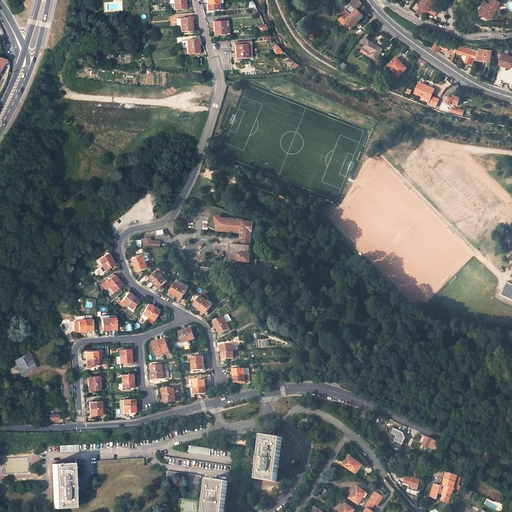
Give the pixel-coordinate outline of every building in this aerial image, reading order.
[(346,10),(359,21),(363,16),(357,10),(362,4),(360,2),(359,0),(350,0),(352,2),(346,10)] [(420,0),(417,5),(419,6),(424,9),(420,15),(422,17),(427,10),(428,11),(430,7),(429,6),(432,0),(420,0)] [(497,0),(495,0),(493,4),(488,1),(482,9),(483,13),(492,20),(504,5),(497,0)] [(185,9),(185,2),(170,4),(170,11),(185,9)] [(416,13),(420,15),(424,9),(419,6),(415,12),(416,13)] [(345,22),(352,29),(359,21),(346,10),(340,16),(346,21),(345,22)] [(191,25),(191,18),(176,19),(177,26),(191,25)] [(213,28),(228,27),(228,20),(212,21),(213,28)] [(453,54),(453,53),(455,46),(450,44),(449,46),(443,42),(438,39),(432,48),(437,51),(440,46),(453,54)] [(363,47),(370,51),(368,55),(376,60),(382,49),(368,40),(363,47)] [(234,43),(235,52),(250,51),(250,42),(234,43)] [(470,50),(468,50),(461,48),(456,47),(455,52),(467,55),(466,61),(473,63),(475,58),(478,49),(470,47),(470,50)] [(478,49),(475,58),(490,61),(490,60),(491,56),(492,50),(479,47),(478,49)] [(503,66),(502,67),(505,68),(506,66),(509,67),(511,57),(511,56),(501,54),(498,64),(503,66)] [(396,58),(389,64),(395,70),(393,71),(398,76),(406,69),(401,63),(396,58)] [(430,100),(429,102),(428,103),(436,106),(439,99),(431,96),(434,89),(419,82),(414,93),(423,97),(430,100)] [(448,97),(446,102),(453,106),(454,104),(457,105),(459,99),(453,96),(452,98),(448,97)] [(93,117),(119,122),(120,114),(94,110),(93,117)] [(251,263),(254,223),(219,220),(218,231),(243,233),(242,247),(232,246),(231,261),(251,263)] [(151,238),(142,240),(141,247),(160,247),(160,242),(151,241),(151,238)] [(100,265),(109,259),(106,253),(94,261),(98,266),(100,265)] [(145,255),(132,260),(134,267),(147,262),(148,261),(145,255)] [(109,259),(100,265),(98,266),(96,267),(100,274),(113,265),(109,259)] [(147,262),(134,267),(137,273),(149,268),(147,262)] [(149,280),(153,285),(163,275),(158,270),(149,280)] [(67,278),(71,284),(77,280),(74,274),(67,278)] [(109,288),(118,280),(113,274),(101,285),(105,291),(109,288)] [(166,282),(165,281),(167,279),(163,275),(153,285),(158,290),(166,282)] [(118,280),(109,288),(113,293),(122,285),(118,280)] [(175,283),(170,293),(176,296),(183,283),(177,280),(176,284),(175,283)] [(511,284),(505,282),(503,287),(505,288),(504,290),(502,289),(499,294),(511,300),(511,284)] [(189,286),(183,283),(176,296),(182,299),(189,286)] [(127,293),(120,302),(126,306),(132,297),(127,293)] [(203,294),(194,306),(200,310),(206,301),(209,298),(203,294)] [(132,297),(126,306),(132,310),(138,301),(132,297)] [(212,305),(206,301),(200,310),(205,314),(212,305)] [(141,318),(146,320),(153,307),(147,304),(141,314),(142,315),(141,318)] [(159,310),(153,307),(146,320),(152,324),(159,310)] [(214,321),(217,327),(227,322),(232,319),(229,314),(214,321)] [(231,328),(227,322),(217,327),(221,334),(231,328)] [(192,328),(186,330),(189,341),(195,339),(192,328)] [(186,330),(179,332),(182,343),(189,341),(186,330)] [(169,353),(165,340),(159,341),(163,355),(169,353)] [(156,357),(163,355),(159,341),(152,343),(156,357)] [(29,356),(32,362),(34,361),(30,354),(15,362),(19,369),(20,368),(17,363),(29,356)] [(35,367),(32,362),(29,356),(17,363),(20,368),(19,369),(21,374),(35,367)] [(403,433),(392,428),(390,433),(396,436),(394,441),(395,441),(393,446),(400,449),(405,438),(403,433)] [(282,438),(263,436),(257,479),(277,482),(277,478),(282,438)] [(432,439),(426,436),(423,445),(427,447),(425,452),(431,455),(434,456),(439,442),(432,439)] [(188,445),(188,452),(210,454),(211,447),(188,445)] [(231,465),(164,456),(163,464),(230,473),(231,465)] [(363,463),(350,456),(348,460),(347,459),(344,464),(358,472),(363,463)] [(340,466),(343,461),(337,457),(334,463),(340,466)] [(96,461),(97,475),(103,474),(103,467),(143,465),(143,458),(96,461)] [(70,463),(51,464),(52,508),(72,507),(70,463)] [(202,476),(167,471),(166,478),(201,483),(202,476)] [(461,477),(445,472),(440,486),(435,484),(434,488),(432,488),(429,497),(436,499),(438,492),(442,493),(441,495),(444,496),(443,499),(450,502),(455,488),(460,490),(461,486),(458,485),(461,477)] [(407,477),(405,479),(404,483),(410,485),(409,489),(417,492),(421,480),(413,477),(412,479),(407,477)] [(209,480),(208,484),(204,511),(224,511),(228,483),(209,480)] [(358,486),(350,498),(359,504),(367,492),(358,486)] [(328,491),(323,487),(317,496),(322,499),(328,491)] [(365,511),(364,511),(374,511),(371,510),(376,503),(379,505),(384,496),(375,491),(362,510),(365,511)] [(353,511),(356,509),(346,503),(340,511),(353,511)]
